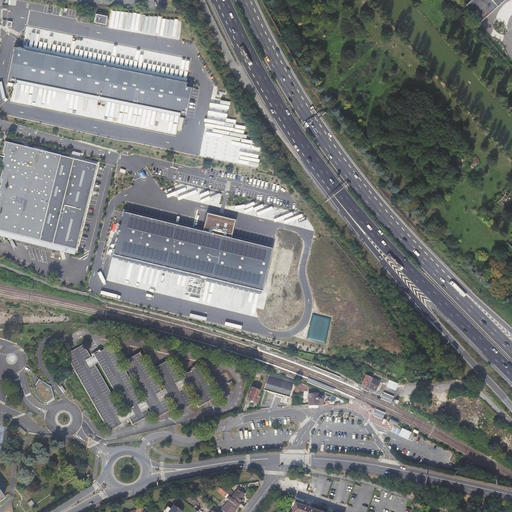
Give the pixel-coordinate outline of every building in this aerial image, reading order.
[(473,0),(465,7),(479,23),(505,0),(473,0)] [(96,13),(94,22),(106,24),(107,15),(96,13)] [(192,82),(13,49),(7,83),(185,119),(192,82)] [(200,157),(257,166),(260,150),(255,149),(256,140),(244,138),(246,126),(237,124),(237,120),(228,118),(231,101),(210,98),(200,157)] [(0,233),(40,242),(59,156),(4,145),(0,177),(0,233)] [(77,250),(96,164),(59,156),(40,242),(77,250)] [(204,229),(124,210),(112,257),(261,293),(273,246),(232,235),(236,220),(208,213),(204,229)] [(82,346),(64,356),(102,424),(107,433),(128,421),(131,427),(147,417),(144,412),(147,411),(152,421),(169,412),(164,402),(167,400),(175,415),(191,406),(184,392),(187,390),(197,410),(214,400),(197,369),(180,379),(185,387),(182,389),(167,363),(151,372),(165,397),(162,399),(138,355),(121,364),(145,408),(143,409),(109,347),(92,357),(126,418),(123,420),(82,346)] [(269,375),(270,371),(255,367),(254,370),(269,375)] [(367,373),(362,385),(375,391),(376,391),(376,389),(380,382),(372,379),(373,376),(367,373)] [(290,398),(293,384),(268,377),(263,390),(290,398)] [(389,381),(387,386),(395,390),(398,384),(389,381)] [(322,392),(310,387),(298,382),(295,391),(300,393),(301,389),(304,390),(308,391),(308,405),(310,405),(318,405),(323,405),(322,392)] [(43,387),(35,392),(38,396),(46,391),(43,387)] [(259,397),(258,396),(260,391),(251,388),(246,401),(252,403),(253,401),(257,403),(259,397)] [(49,395),(46,391),(38,396),(41,400),(49,395)] [(490,443),(511,454),(511,441),(496,433),(490,443)] [(244,495),(238,490),(239,488),(236,486),(229,495),(239,502),(242,499),(241,498),(244,495)] [(227,494),(221,490),(219,488),(214,489),(225,498),(227,495),(227,494)] [(233,511),(239,504),(228,495),(226,499),(228,501),(221,510),(223,511),(233,511)] [(291,511),(319,511),(295,503),(291,511)]
